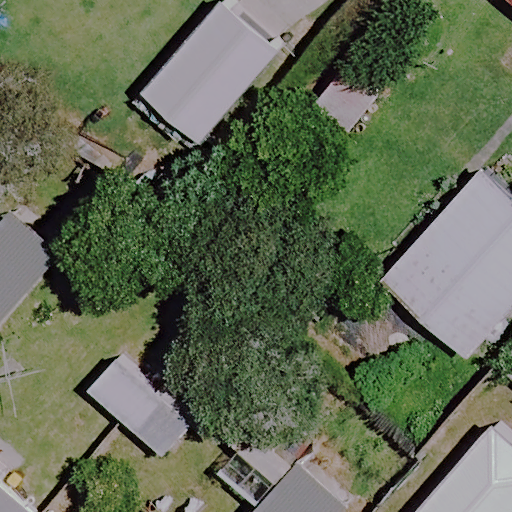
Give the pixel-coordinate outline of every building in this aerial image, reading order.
[(275,56),(222,5),(143,88),(196,139),(275,56)] [(511,305),(511,199),(481,172),(382,282),(466,357),(511,305)] [(1,204),(0,205),(0,328),(61,255),(1,204)] [(209,412),(137,341),(90,388),(162,459),(209,412)] [(511,511),(511,446),(490,428),(419,511),(511,511)] [(347,511),(354,504),(301,458),(253,511),(347,511)] [(40,511),(0,476),(0,511),(40,511)]
